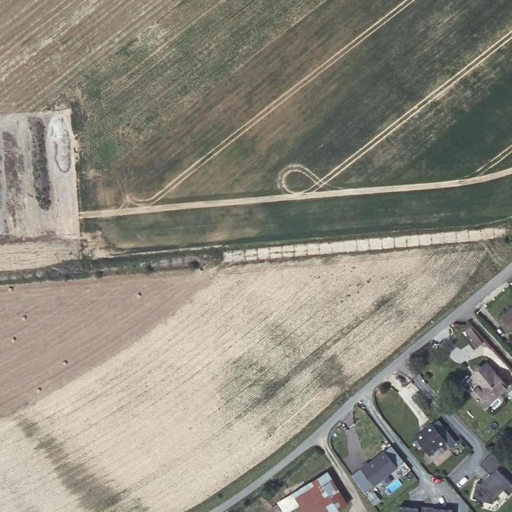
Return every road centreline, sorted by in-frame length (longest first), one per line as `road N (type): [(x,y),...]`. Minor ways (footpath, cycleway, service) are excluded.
road 1 (track): [(81,240),(206,220),(234,200),(259,201),(283,231),(511,215)]
road 2 (residential): [(207,511),(308,444),(511,266)]
road 3 (track): [(167,0),(59,105)]
